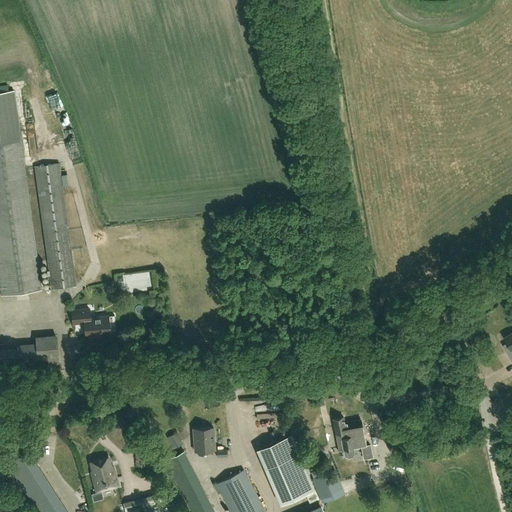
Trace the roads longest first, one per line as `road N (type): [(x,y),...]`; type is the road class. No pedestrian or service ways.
road 1 (tertiary): [(0,404),(351,375),(390,361),(511,283)]
road 2 (track): [(323,174),(297,0)]
